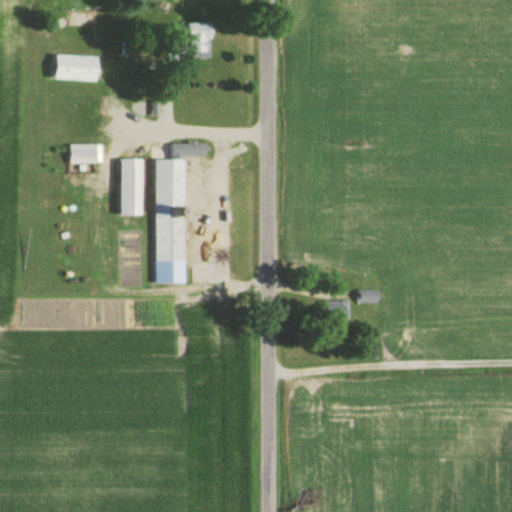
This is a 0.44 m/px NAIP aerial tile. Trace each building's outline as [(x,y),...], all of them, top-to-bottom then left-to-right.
[(207,25),(178,25),(178,61),(207,61),(207,25)] [(95,59),(53,57),(52,82),(94,83),(95,59)] [(204,145),(170,145),(170,159),(204,159),(204,145)] [(94,147),(68,147),(68,166),(94,166),(94,147)] [(139,161),(118,161),(118,218),(139,218),(139,161)] [(152,162),(153,286),(183,286),(183,220),(168,220),(168,206),(182,206),(181,161),(152,162)] [(356,305),(374,305),(374,292),(356,292),(356,305)] [(318,323),(346,323),(346,303),(318,303),(318,323)]
